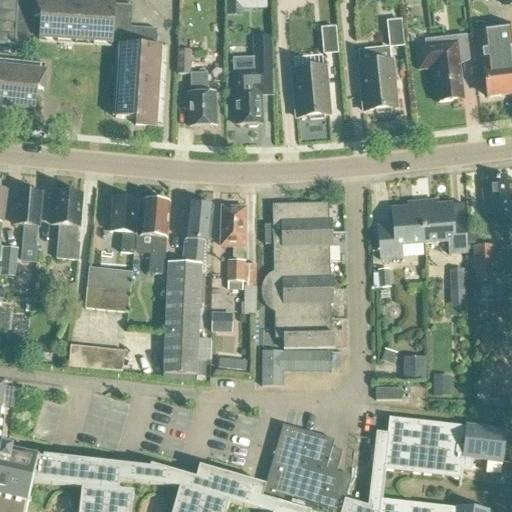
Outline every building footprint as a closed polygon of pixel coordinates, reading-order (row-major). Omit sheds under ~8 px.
[(119,47),(114,121),(135,122),(134,128),(161,129),(166,50),(155,49),(156,32),(130,30),(131,8),(114,7),(114,5),(113,0),(19,0),(19,4),(18,15),(18,26),(17,36),(16,47),(32,48),(33,21),(38,22),(37,42),(111,47),(111,44),(121,45),(121,47),(119,47)] [(224,0),(225,17),(243,17),(242,0),(224,0)] [(19,4),(0,2),(0,13),(18,15),(19,4)] [(18,15),(0,13),(0,24),(18,26),(18,15)] [(18,26),(0,24),(0,35),(17,36),(18,26)] [(400,24),(387,25),(390,50),(403,48),(400,24)] [(323,58),(337,57),(335,29),(320,30),(323,58)] [(486,100),(511,96),(511,30),(478,34),(486,100)] [(17,36),(0,35),(0,46),(16,47),(17,36)] [(437,106),(463,102),(459,66),(458,66),(457,60),(469,58),(466,37),(424,42),(425,49),(416,50),(418,72),(433,71),(437,106)] [(253,74),(250,74),(233,74),(234,95),(235,95),(236,128),(261,127),(260,94),(262,94),(262,98),(272,98),(271,39),(252,39),(253,74)] [(177,76),(190,76),(190,55),(178,55),(177,76)] [(0,61),(0,110),(34,114),(37,92),(42,93),(45,66),(0,61)] [(391,64),(358,67),(363,114),(376,113),(377,116),(390,115),(390,112),(396,111),(391,64)] [(325,70),(292,73),(296,121),(309,120),(310,123),(323,121),(323,118),(329,118),(325,70)] [(188,97),(189,130),(214,129),(213,96),(207,96),(206,76),(189,77),(189,97),(188,97)] [(506,180),(486,181),(487,187),(482,188),(485,230),(511,228),(511,183),(506,184),(506,180)] [(19,194),(17,194),(14,229),(25,230),(23,248),(35,249),(37,230),(39,231),(41,196),(30,195),(29,193),(22,192),(19,194)] [(81,197),(55,195),(53,229),(59,230),(57,264),(79,265),(80,246),(77,246),(81,197)] [(121,237),(120,256),(133,257),(135,238),(134,238),(137,204),(112,202),(109,236),(121,237)] [(168,206),(143,204),(140,239),(136,239),(134,256),(149,257),(148,276),(162,277),(165,241),(168,206)] [(433,208),(433,204),(420,205),(423,247),(446,246),(447,257),(467,255),(464,221),(452,222),(451,206),(433,208)] [(420,205),(406,206),(407,210),(389,211),(390,228),(376,229),(378,263),(401,261),(400,249),(423,247),(420,205)] [(329,279),(329,250),(331,250),(331,222),(328,222),(328,206),(283,207),(283,209),(273,209),(273,227),(264,228),(264,247),(272,247),(273,274),(269,277),(265,280),(263,283),(261,287),(260,292),(261,297),(262,303),(264,306),(266,309),(269,312),(274,314),(274,340),(284,340),(284,353),(333,352),(333,337),(331,337),(330,308),(332,307),(332,279),(329,279)] [(206,334),(197,334),(200,267),(201,267),(203,246),(209,246),(212,210),(187,208),(184,242),(182,267),(166,267),(162,376),(195,378),(196,363),(206,363),(206,334)] [(245,211),(221,210),(220,249),(232,249),(232,263),(227,263),(226,283),(227,283),(227,292),(244,293),(243,305),(241,305),(240,317),(255,318),(256,290),(255,290),(256,267),(244,267),(244,264),(242,263),(243,250),(245,211)] [(496,284),(494,249),(473,249),(474,285),(475,285),(476,300),(496,299),(495,284),(496,284)] [(0,274),(0,278),(15,279),(17,251),(2,250),(0,274)] [(107,293),(118,294),(129,295),(131,275),(88,271),(86,291),(97,292),(107,293)] [(388,272),(376,273),(378,291),(389,290),(388,272)] [(463,276),(449,276),(449,293),(464,293),(463,276)] [(84,312),(95,313),(97,292),(86,291),(84,312)] [(107,293),(97,292),(95,313),(105,314),(107,293)] [(118,294),(107,293),(105,314),(116,315),(118,294)] [(129,295),(118,294),(116,315),(127,316),(129,295)] [(231,336),(231,316),(211,315),(210,335),(231,336)] [(491,321),(481,327),(486,336),(496,330),(491,321)] [(50,365),(53,349),(36,346),(34,363),(50,365)] [(80,349),(70,348),(67,369),(78,370),(80,349)] [(91,351),(80,349),(78,370),(89,371),(91,351)] [(102,352),(91,351),(89,371),(99,372),(102,352)] [(112,353),(102,352),(99,372),(110,373),(112,353)] [(384,352),(380,363),(392,367),(396,356),(384,352)] [(123,354),(112,353),(110,373),(121,374),(123,354)] [(331,376),(331,355),(262,354),(261,389),(282,389),(282,375),(331,376)] [(403,360),(402,382),(425,382),(425,360),(403,360)] [(246,364),(218,361),(217,371),(245,374),(246,364)] [(450,400),(450,378),(432,378),(432,400),(450,400)] [(0,511),(26,511),(32,485),(81,490),(78,511),(130,511),(133,494),(118,493),(119,484),(178,491),(172,511),(225,511),(228,505),(230,506),(252,511),(480,511),(455,509),(455,510),(381,502),(385,472),(460,481),(461,472),(470,473),(471,463),(502,466),(507,432),(465,427),(465,429),(388,420),(387,436),(375,434),(367,508),(344,502),(351,479),(350,479),(336,475),(342,454),(331,451),(334,443),(282,428),(265,487),(242,481),(237,480),(203,470),(198,469),(195,481),(187,478),(177,476),(150,468),(149,470),(137,469),(113,466),(72,462),(49,459),(43,458),(14,453),(12,452),(12,447),(0,446),(0,388),(0,511)] [(400,391),(374,391),(375,404),(400,403),(400,391)]
